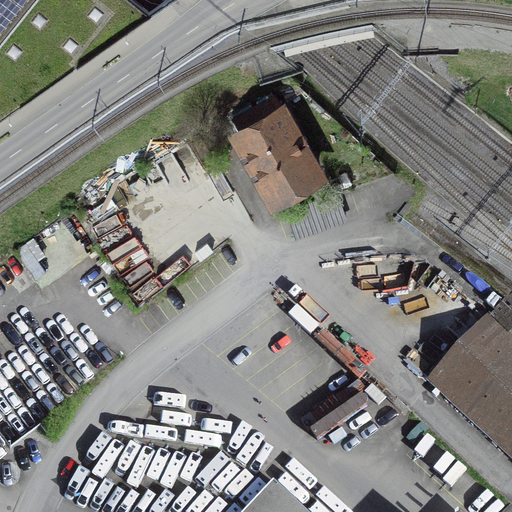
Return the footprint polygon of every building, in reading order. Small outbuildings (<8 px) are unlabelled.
[(0,0),(0,122),(151,17),(129,0),(0,0)] [(233,119),(276,196),(316,174),(273,97),(233,119)] [(338,193),(287,211),(294,232),(345,214),(338,193)] [(130,292),(193,269),(180,233),(117,256),(130,292)] [(511,455),(511,337),(489,316),(430,380),(511,455)] [(375,382),(362,388),(358,382),(303,409),(315,433),(383,399),(375,382)] [(305,511),(273,481),(244,511),(305,511)]
